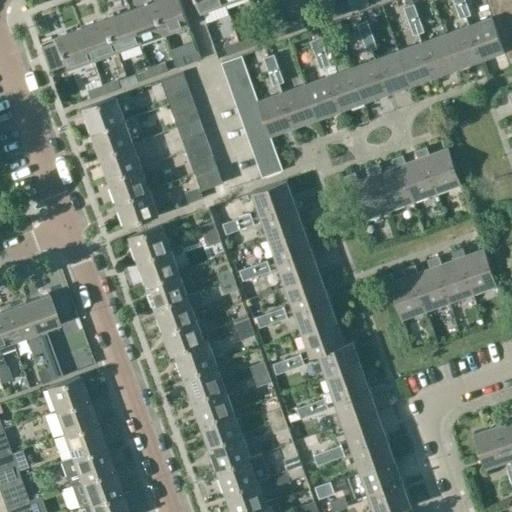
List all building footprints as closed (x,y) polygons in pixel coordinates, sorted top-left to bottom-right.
[(179,0),(157,0),(153,2),(165,34),(189,25),(179,0)] [(196,0),(201,11),(226,3),(224,0),(196,0)] [(368,14),(383,8),(379,0),(368,0),(363,2),(368,14)] [(511,0),(502,0),(488,5),(492,16),(492,17),(511,9),(511,0)] [(350,1),(335,7),(338,16),(353,10),(350,1)] [(471,15),(466,1),(455,5),(460,19),(471,15)] [(153,2),(129,10),(141,42),(165,34),(153,2)] [(404,8),(409,21),(419,18),(414,4),(404,8)] [(322,21),(338,16),(335,7),(320,12),(322,21)] [(511,9),(492,17),(496,29),(511,22),(511,9)] [(129,10),(106,19),(117,51),(141,42),(129,10)] [(492,16),(468,24),(481,60),(505,52),(501,40),(496,29),(492,17),(492,16)] [(301,18),(286,23),(289,32),(305,27),(301,18)] [(424,32),(419,18),(409,21),(414,35),(424,32)] [(94,59),(117,51),(106,19),(82,27),(94,59)] [(357,24),(362,38),(373,35),(367,21),(357,24)] [(511,36),(511,22),(496,29),(501,40),(511,36)] [(274,38),(289,32),(286,23),(271,29),(274,38)] [(458,68),(481,60),(468,24),(445,33),(458,68)] [(69,68),(94,59),(82,27),(58,36),(69,68)] [(445,33),(422,41),(435,77),(458,68),(445,33)] [(253,35),(238,40),(241,49),(257,44),(253,35)] [(378,48),(373,35),(362,38),(367,52),(378,48)] [(505,52),(511,49),(511,36),(501,40),(505,52)] [(311,43),(316,57),(327,53),(322,39),(311,43)] [(226,54),(241,49),(238,40),(223,46),(226,54)] [(422,41),(398,49),(411,85),(435,77),(422,41)] [(398,49),(375,58),(388,94),(411,85),(398,49)] [(182,57),(185,65),(201,60),(198,51),(182,57)] [(326,69),(328,75),(341,110),(365,102),(352,66),(338,71),(336,65),(332,66),(327,53),(316,57),(321,71),(326,69)] [(264,58),(269,72),(279,68),(274,54),(264,58)] [(222,65),(226,76),(247,68),(243,57),(222,65)] [(365,102),(388,94),(375,58),(352,66),(365,102)] [(167,63),(151,69),(154,78),(170,73),(167,63)] [(251,78),(247,68),(226,76),(230,86),(251,78)] [(284,82),(279,68),(269,72),(274,86),(284,82)] [(139,83),(154,78),(151,69),(136,74),(139,83)] [(161,80),(165,93),(188,84),(184,72),(161,80)] [(328,75),(305,83),(318,119),(341,110),(328,75)] [(254,89),(251,78),(230,86),(233,96),(254,89)] [(119,80),(103,85),(106,94),(122,89),(119,80)] [(305,83),(282,91),(294,127),(318,119),(305,83)] [(188,84),(165,93),(169,104),(192,96),(188,84)] [(91,100),(106,94),(103,85),(88,91),(91,100)] [(254,89),(233,96),(237,106),(258,99),(254,89)] [(271,135),(294,127),(282,91),(258,100),(262,109),(265,119),(269,130),(271,135)] [(83,108),(92,132),(124,120),(116,96),(83,108)] [(197,107),(192,96),(169,104),(173,116),(197,107)] [(258,100),(258,99),(237,106),(241,116),(262,109),(258,100)] [(201,119),(197,107),(173,116),(178,127),(201,119)] [(262,109),(241,116),(245,127),(265,119),(262,109)] [(201,119),(178,127),(182,139),(205,131),(201,119)] [(269,130),(265,119),(245,127),(248,137),(269,130)] [(92,132),(100,155),(133,144),(124,120),(92,132)] [(248,137),(252,147),(273,140),(271,135),(269,130),(248,137)] [(205,131),(182,139),(186,151),(209,143),(205,131)] [(273,140),(252,147),(256,157),(276,150),(273,140)] [(190,162),(213,154),(209,143),(186,151),(190,162)] [(100,155),(109,179),(141,167),(133,144),(100,155)] [(421,149),(437,193),(461,185),(448,148),(431,155),(428,147),(421,149)] [(413,202),(437,193),(421,149),(416,151),(419,160),(406,164),(403,156),(398,158),(413,202)] [(256,157),(259,168),(280,160),(276,150),(256,157)] [(218,166),(213,154),(190,162),(195,175),(217,167),(218,166)] [(390,210),(413,202),(398,158),(392,160),(395,168),(383,172),(380,164),(374,166),(390,210)] [(284,170),(280,160),(259,168),(263,178),(284,170)] [(366,218),(390,210),(374,166),(369,168),(372,176),(359,181),(356,173),(346,176),(349,185),(354,184),(366,218)] [(141,167),(109,179),(117,202),(149,190),(141,167)] [(223,183),(218,169),(197,177),(201,191),(223,183)] [(252,193),(260,217),(296,204),(287,180),(252,193)] [(184,193),(188,203),(188,204),(203,198),(199,188),(184,193)] [(158,214),(149,190),(117,202),(126,226),(158,214)] [(296,204),(260,217),(269,240),(304,227),(296,204)] [(251,214),(237,219),(240,229),(254,224),(251,214)] [(227,234),(240,229),(237,219),(223,223),(227,234)] [(200,226),(203,236),(218,231),(214,221),(200,226)] [(130,237),(139,261),(170,249),(162,225),(130,237)] [(313,251),(304,227),(269,240),(277,263),(313,251)] [(221,242),(218,231),(203,236),(207,247),(221,242)] [(457,250),(473,295),(498,286),(485,250),(466,257),(462,248),(457,250)] [(170,249),(139,261),(147,284),(179,273),(170,249)] [(439,256),(434,258),(450,303),(473,295),(457,250),(451,252),(455,261),(442,265),(439,256)] [(321,274),(313,251),(277,263),(285,287),(321,274)] [(450,303),(434,258),(428,260),(431,269),(418,274),(415,265),(411,267),(426,311),(450,303)] [(268,260),(254,265),(257,276),(271,271),(268,260)] [(243,280),(257,276),(254,265),(240,270),(243,280)] [(403,320),(426,311),(411,267),(404,269),(407,278),(394,283),(391,274),(382,278),(385,287),(391,285),(403,320)] [(217,273),(220,283),(235,278),(231,268),(217,273)] [(187,296),(179,273),(147,284),(156,307),(187,296)] [(329,297),(321,274),(285,287),(294,310),(329,297)] [(238,288),(235,278),(220,283),(224,293),(238,288)] [(201,291),(187,296),(156,307),(164,331),(195,319),(191,308),(205,303),(201,291)] [(23,302),(41,351),(46,366),(56,362),(44,330),(59,324),(48,293),(23,302)] [(294,310),(302,334),(338,321),(329,297),(294,310)] [(23,302),(0,310),(11,342),(25,337),(31,355),(41,351),(23,302)] [(284,307),(270,312),(274,323),(288,317),(284,307)] [(0,365),(4,364),(0,354),(0,345),(11,342),(0,310),(0,365)] [(260,328),(274,323),(270,312),(256,317),(260,328)] [(233,320),(237,330),(251,325),(248,315),(233,320)] [(172,355),(177,353),(177,352),(204,343),(195,319),(164,331),(172,355)] [(346,344),(346,343),(338,321),(302,334),(310,357),(318,354),(346,344)] [(231,324),(213,326),(215,338),(232,336),(231,324)] [(255,335),(251,325),(237,330),(241,340),(255,335)] [(354,340),(346,343),(346,344),(318,354),(326,378),(363,365),(354,340)] [(185,376),(217,364),(209,341),(204,343),(177,352),(177,353),(185,376)] [(301,354),(287,359),(291,369),(304,364),(301,354)] [(277,374),(291,369),(287,359),(273,364),(277,374)] [(250,367),(254,377),(268,371),(265,361),(250,367)] [(4,364),(0,365),(0,382),(11,379),(6,364),(4,364)] [(185,376),(193,399),(225,388),(217,364),(185,376)] [(327,404),(335,401),(371,388),(363,365),(326,378),(331,391),(323,394),(325,398),(327,404)] [(272,382),(268,371),(254,377),(258,387),(272,382)] [(47,386),(55,410),(88,399),(79,375),(47,386)] [(225,388),(193,399),(202,422),(234,411),(225,388)] [(380,411),(371,388),(335,401),(343,424),(380,411)] [(329,409),(327,404),(325,398),(311,403),(315,414),(329,409)] [(88,399),(55,410),(64,434),(96,422),(88,399)] [(315,414),(311,403),(297,408),(301,419),(315,414)] [(267,413),(271,423),(285,418),(282,408),(267,413)] [(242,434),(234,411),(202,422),(210,446),(242,434)] [(380,411),(343,424),(351,448),(388,435),(380,411)] [(288,428),(285,418),(271,423),(274,433),(288,428)] [(511,419),(499,424),(511,460),(511,459),(511,419)] [(105,445),(96,422),(64,434),(72,457),(105,445)] [(487,468),(511,460),(499,424),(474,433),(487,468)] [(250,458),(242,434),(210,446),(218,469),(250,458)] [(396,458),(388,435),(351,448),(360,471),(396,458)] [(7,441),(0,443),(0,456),(11,452),(7,441)] [(68,484),(80,480),(113,468),(105,445),(72,457),(60,461),(68,484)] [(342,445),(328,450),(331,460),(345,455),(342,445)] [(317,466),(331,460),(328,450),(314,455),(317,466)] [(0,469),(15,464),(11,452),(0,456),(0,469)] [(284,460),(288,470),(302,465),(298,455),(284,460)] [(259,481),(250,458),(218,469),(227,492),(259,481)] [(396,458),(360,471),(368,494),(404,481),(396,458)] [(15,464),(0,469),(0,482),(19,476),(15,464)] [(305,475),(302,465),(288,470),(291,480),(305,475)] [(113,468),(80,480),(89,503),(122,491),(113,468)] [(23,487),(19,476),(0,482),(0,494),(0,496),(23,487)] [(227,492),(233,511),(245,511),(267,504),(259,481),(227,492)] [(315,486),(319,498),(334,493),(330,481),(315,486)] [(395,511),(413,506),(404,481),(368,494),(374,511),(395,511)] [(28,499),(23,487),(0,496),(4,507),(28,499)] [(129,511),(122,491),(89,503),(79,507),(80,511),(129,511)] [(358,492),(344,497),(348,507),(362,502),(358,492)] [(333,511),(334,511),(348,507),(344,497),(330,502),(333,511)] [(28,511),(32,511),(28,499),(4,507),(6,511),(28,511)] [(301,507),(302,511),(316,511),(319,511),(315,501),(301,507)]
